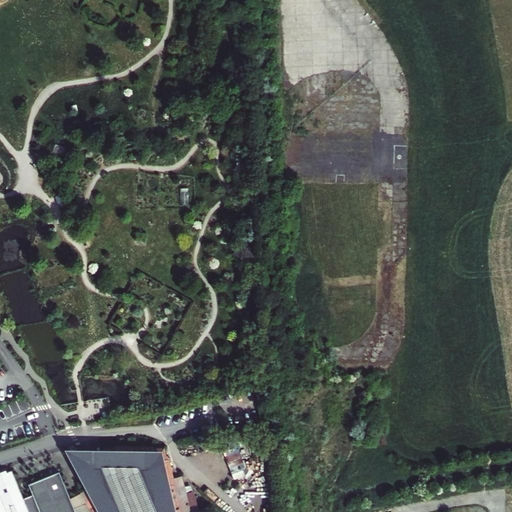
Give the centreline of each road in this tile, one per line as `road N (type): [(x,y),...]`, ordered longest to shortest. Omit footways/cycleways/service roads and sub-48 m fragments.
road 1 (track): [(342,0),(392,70),(399,128),(400,250),(383,264),(381,342)]
road 2 (unclassified): [(0,458),(73,436),(171,430)]
